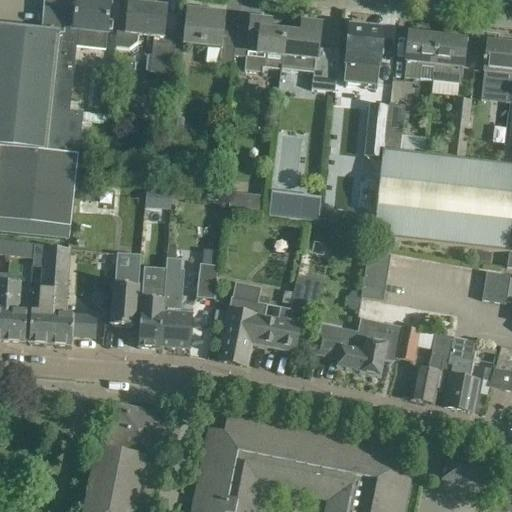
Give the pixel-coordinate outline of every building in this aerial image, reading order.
[(0,233),(68,241),(82,114),(70,113),(75,50),(75,49),(76,32),(73,31),(77,0),(73,0),(43,0),(40,32),(0,28),(0,233)] [(77,0),(73,31),(76,32),(75,49),(75,50),(105,53),(109,8),(77,4),(77,0)] [(150,74),(171,77),(175,40),(163,38),(165,22),(167,23),(168,17),(166,17),(166,10),(128,6),(125,34),(116,33),(114,51),(128,53),(137,45),(138,37),(153,38),(150,74)] [(233,67),(233,59),(236,35),(223,34),(225,16),(186,12),(183,41),(175,40),(171,77),(172,77),(173,61),(181,62),(182,48),(220,52),(219,66),(233,67)] [(264,71),(280,72),(286,24),(238,19),(236,35),(235,45),(233,59),(246,60),(244,73),(263,75),(264,71)] [(300,26),(286,24),(280,72),(313,76),(311,93),(334,95),(339,53),(319,51),(321,26),(300,24),(300,26)] [(344,71),(343,87),(377,91),(377,90),(383,32),(349,29),(344,71)] [(435,66),(438,39),(408,35),(403,79),(415,81),(417,64),(435,66)] [(438,39),(435,66),(433,82),(460,86),(465,42),(438,39)] [(483,74),(482,86),(511,89),(511,46),(486,44),(484,63),(483,74)] [(507,115),(501,166),(506,167),(511,167),(511,89),(510,106),(509,115),(507,115)] [(470,103),(454,101),(447,158),(464,160),(470,103)] [(389,105),(384,150),(423,155),(424,144),(401,142),(404,107),(389,105)] [(369,108),(364,159),(381,161),(382,153),(384,153),(384,152),(388,110),(387,110),(373,108),(371,108),(369,108)] [(169,125),(168,138),(183,139),(184,126),(169,125)] [(221,150),(166,144),(162,178),(218,184),(221,150)] [(511,220),(511,169),(506,169),(385,155),(377,240),(497,254),(509,255),(511,220)] [(82,188),(81,203),(91,204),(92,189),(82,188)] [(268,199),(266,221),(293,224),(308,225),(317,226),(319,204),(268,199)] [(258,205),(240,204),(239,217),(256,218),(258,205)] [(308,227),(302,251),(288,314),(303,318),(306,304),(319,306),(330,257),(335,233),(308,227)] [(10,244),(0,242),(0,258),(9,259),(10,244)] [(32,261),(33,246),(10,244),(9,259),(32,261)] [(43,248),(33,246),(32,261),(32,271),(41,272),(43,248)] [(43,248),(41,272),(40,286),(54,287),(48,347),(71,348),(72,339),(95,341),(97,318),(66,315),(69,274),(70,251),(68,251),(68,250),(43,248)] [(388,269),(390,257),(368,253),(367,258),(366,265),(388,269)] [(486,266),(487,254),(478,253),(476,265),(477,265),(486,266)] [(114,289),(112,329),(136,330),(140,262),(130,261),(130,272),(117,271),(116,289),(114,289)] [(165,286),(160,350),(161,350),(185,351),(190,352),(192,316),(193,312),(181,311),(184,273),(180,272),(181,262),(168,261),(166,261),(165,271),(164,286),(165,286)] [(366,265),(364,276),(387,280),(388,269),(366,265)] [(216,269),(199,267),(196,299),(213,301),(216,269)] [(497,277),(486,275),(481,303),(493,305),(497,277)] [(8,276),(2,343),(24,345),(27,312),(19,311),(21,284),(21,277),(8,276)] [(364,276),(362,288),(385,291),(387,280),(364,276)] [(493,305),(504,307),(509,279),(497,277),(493,305)] [(160,352),(160,350),(162,313),(164,286),(163,286),(143,284),(141,302),(138,350),(160,352)] [(54,287),(40,286),(38,313),(31,313),(28,345),(48,347),(54,287)] [(362,288),(361,299),(383,303),(385,291),(362,288)] [(100,295),(92,306),(99,312),(108,301),(100,295)] [(265,309),(256,307),(230,302),(222,344),(218,363),(246,369),(251,345),(267,349),(295,355),(303,318),(288,314),(278,312),(276,322),(263,319),(265,309)] [(419,335),(403,332),(396,363),(412,366),(419,335)] [(365,343),(342,338),(335,370),(359,375),(358,376),(380,380),(387,346),(365,342),(365,343)] [(448,366),(453,342),(433,338),(426,373),(416,371),(414,381),(410,380),(410,382),(405,381),(401,400),(410,402),(434,407),(436,394),(442,395),(448,366)] [(473,363),(464,362),(467,342),(454,339),(453,342),(448,366),(452,367),(443,409),(472,415),(478,384),(469,382),(473,363)] [(511,352),(501,350),(495,368),(494,373),(511,376),(511,352)] [(485,371),(482,383),(490,384),(493,372),(485,371)] [(170,418),(114,406),(105,451),(96,449),(83,511),(134,511),(137,503),(152,507),(170,418)] [(255,511),(260,489),(328,503),(325,511),(403,511),(412,472),(397,469),(400,454),(227,419),(224,434),(208,431),(195,496),(193,508),(191,511),(255,511)] [(487,467),(446,458),(441,482),(442,482),(442,481),(483,490),(487,467)]
